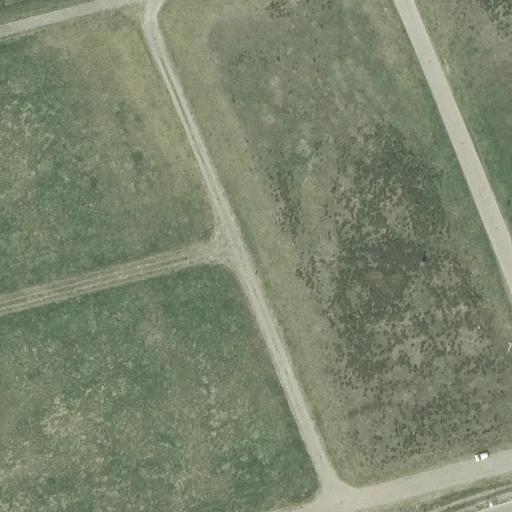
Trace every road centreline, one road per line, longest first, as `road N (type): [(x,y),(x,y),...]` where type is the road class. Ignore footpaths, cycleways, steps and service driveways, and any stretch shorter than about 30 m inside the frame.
road 1 (residential): [(399,0),(511,278)]
road 2 (residential): [(233,245),(330,505)]
road 3 (residential): [(133,0),(233,245)]
road 4 (residential): [(0,308),(233,245)]
road 5 (residential): [(511,455),(330,505)]
road 6 (residential): [(125,0),(0,31)]
